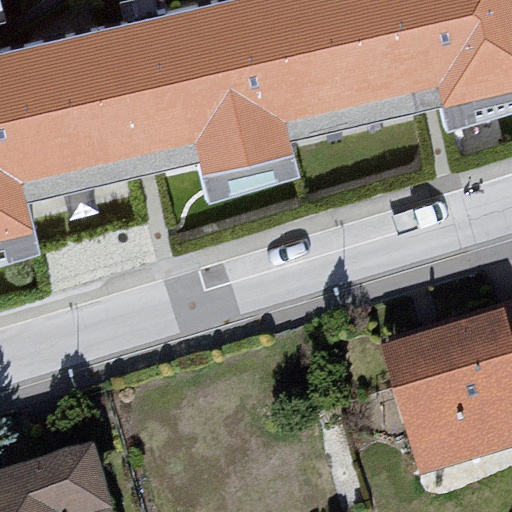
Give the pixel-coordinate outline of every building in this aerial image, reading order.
[(253,0),(200,0),(0,44),(0,98),(23,201),(144,168),(194,155),(198,168),(289,147),(286,134),(253,0)] [(511,0),(253,0),(286,134),(424,105),(436,103),(443,127),(511,109),(511,0)] [(0,252),(33,244),(23,201),(0,98),(0,252)] [(511,307),(370,355),(413,482),(511,454),(511,307)] [(96,511),(81,457),(0,479),(0,511),(96,511)]
